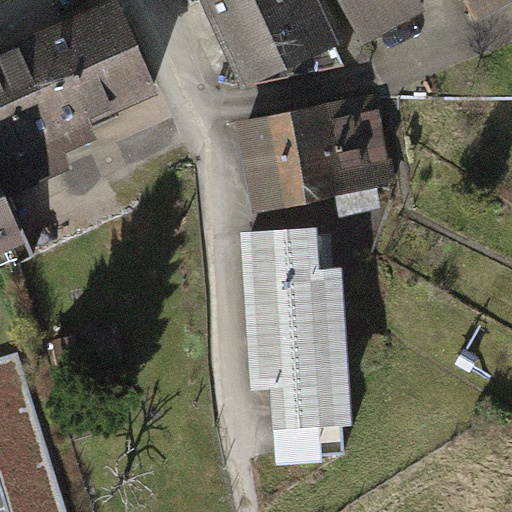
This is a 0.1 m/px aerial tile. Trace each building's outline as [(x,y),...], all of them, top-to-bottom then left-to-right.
[(328,0),(223,0),(261,75),(353,49),(328,0)] [(346,0),(371,42),(433,7),(429,0),(346,0)] [(511,0),(475,0),(480,13),(511,3),(511,0)] [(158,96),(109,1),(0,57),(0,167),(13,193),(70,163),(61,146),(158,96)] [(389,92),(254,118),(272,211),(407,184),(389,92)] [(13,193),(0,167),(0,261),(38,241),(13,193)] [(341,223),(255,230),(267,392),(292,390),(298,466),(349,462),(346,428),(379,425),(366,264),(345,265),(341,223)] [(69,511),(18,351),(0,357),(0,480),(10,511),(69,511)]
